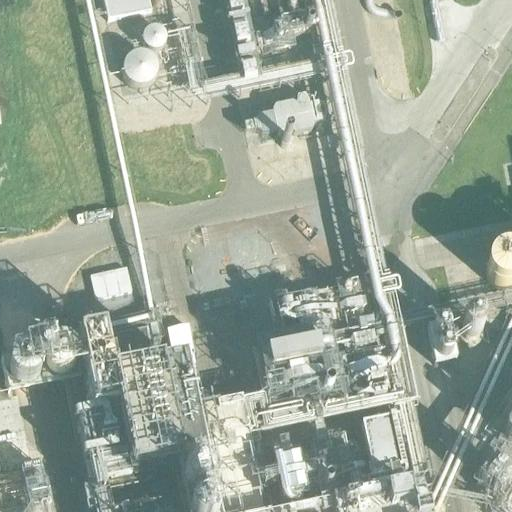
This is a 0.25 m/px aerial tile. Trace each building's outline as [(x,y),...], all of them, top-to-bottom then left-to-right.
[(102,0),(107,23),(150,14),(147,0),(102,0)] [(237,15),(249,13),(247,0),(235,2),(237,15)] [(148,29),(151,53),(174,50),(171,26),(148,29)] [(245,48),(256,44),(251,30),(240,33),(245,48)] [(149,91),(167,69),(144,50),(126,72),(149,91)] [(250,81),(263,78),(260,64),(247,67),(250,81)] [(511,253),(509,253),(505,253),(501,254),(493,259),(491,262),(488,266),(487,273),(488,281),(492,288),(499,293),(503,294),(507,295),(511,294),(511,253)] [(277,329),(369,315),(365,288),(273,302),(277,329)] [(253,307),(204,313),(207,332),(255,327),(253,307)] [(145,333),(77,347),(92,418),(77,422),(92,491),(178,474),(185,511),(420,511),(417,496),(413,497),(412,495),(398,425),(360,432),(377,505),(341,511),(263,511),(257,482),(255,482),(241,412),(194,421),(184,375),(112,387),(109,365),(150,357),(145,333)] [(359,360),(353,361),(358,404),(379,401),(378,390),(386,389),(381,353),(379,338),(357,341),(359,360)] [(267,357),(272,399),(321,393),(319,371),(334,370),(331,349),(267,357)] [(77,374),(78,367),(77,362),(74,357),(69,354),(63,353),(57,354),(53,358),(50,362),(49,368),(50,374),(53,378),(57,381),(64,382),(70,381),(74,378),(77,374)] [(37,382),(39,375),(38,369),(34,364),(28,361),(23,360),(18,361),(13,364),(10,368),(8,375),(10,381),(13,386),(18,389),(24,390),(29,389),(34,386),(37,382)] [(42,466),(25,469),(33,506),(50,502),(42,466)] [(289,481),(309,479),(308,469),(288,472),(289,481)] [(288,486),(290,506),(314,504),(312,483),(288,486)]
